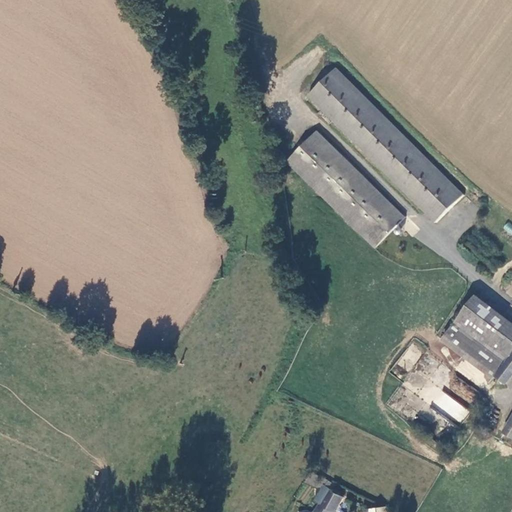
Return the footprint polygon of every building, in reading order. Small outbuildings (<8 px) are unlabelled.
[(305,95),(436,219),(465,190),(331,65),(305,95)] [(318,128),(287,159),(375,244),(406,214),(318,128)] [(511,235),(511,224),(508,221),(503,228),(511,235)] [(511,317),(480,291),(445,337),(497,376),(498,373),(511,354),(511,317)] [(511,354),(498,373),(506,379),(511,371),(511,354)] [(459,425),(469,412),(442,390),(431,403),(459,425)] [(335,486),(326,482),(309,475),(303,482),(317,493),(308,503),(315,508),(312,511),(332,511),(342,499),(331,491),(335,486)]
